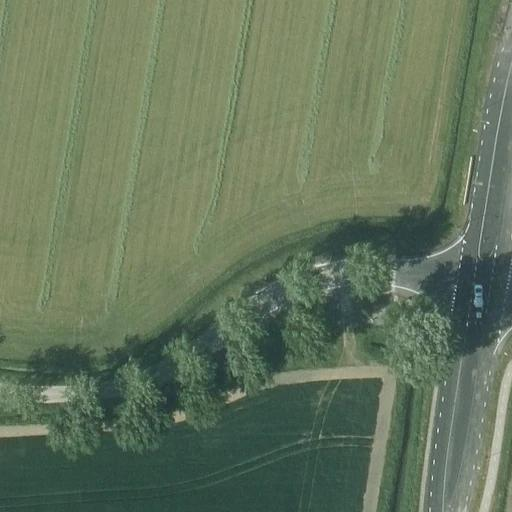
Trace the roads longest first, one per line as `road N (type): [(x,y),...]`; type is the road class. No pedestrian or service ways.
road 1 (tertiary): [(463,283),(391,272),(335,276),(254,307),(159,371),(88,389),(0,392)]
road 2 (primary): [(511,21),(463,283)]
road 3 (primary): [(463,283),(433,511)]
road 4 (primary): [(457,511),(496,287)]
